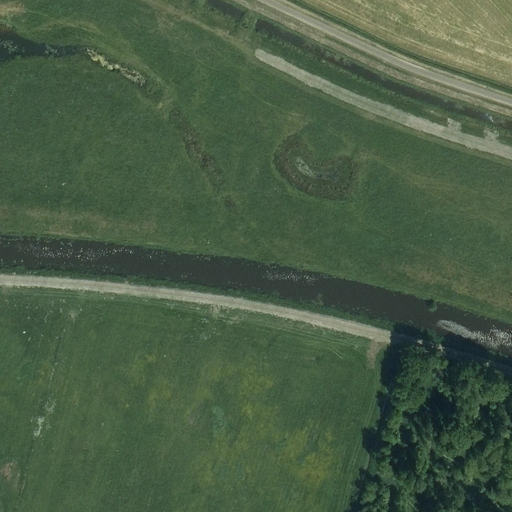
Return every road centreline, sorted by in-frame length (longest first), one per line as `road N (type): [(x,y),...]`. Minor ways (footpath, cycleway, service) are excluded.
road 1 (track): [(511,370),(229,300),(0,280)]
road 2 (unclassified): [(511,102),(430,77),(263,0)]
